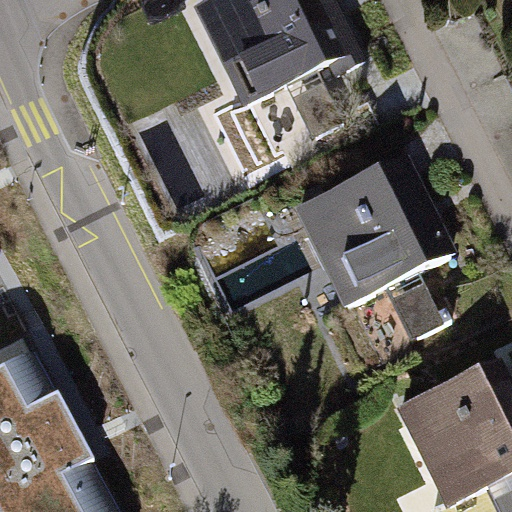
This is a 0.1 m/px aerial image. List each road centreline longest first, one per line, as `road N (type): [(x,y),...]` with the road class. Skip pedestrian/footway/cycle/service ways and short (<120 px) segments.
road 1 (tertiary): [(0,24),(36,122),(241,511)]
road 2 (residential): [(387,0),(511,226)]
